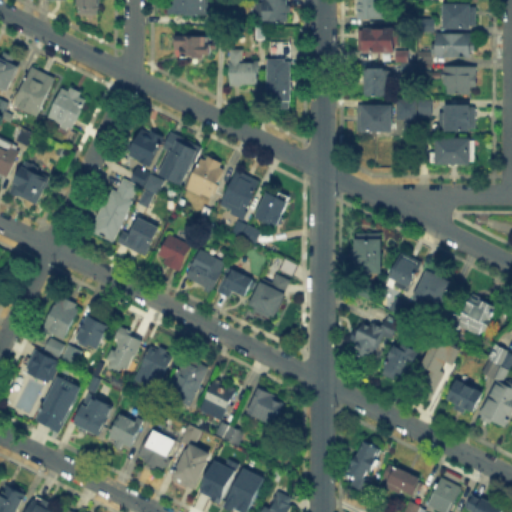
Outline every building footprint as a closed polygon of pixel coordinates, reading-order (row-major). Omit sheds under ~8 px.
[(100,0),(100,10),(80,10),(80,0),(100,0)] [(172,14),(172,0),(207,0),(207,15),(172,14)] [(260,22),(260,0),(289,0),(289,22),(260,22)] [(359,0),(385,0),(385,18),(359,18),(359,0)] [(446,8),(477,8),(477,28),(446,28),(446,8)] [(400,14),(414,14),(414,25),(400,24),(400,14)] [(423,34),(423,20),(437,20),(437,34),(423,34)] [(359,31),(394,31),(393,52),(359,52),(359,31)] [(437,57),(437,34),(472,34),(471,58),(437,57)] [(180,50),(177,50),(177,38),(211,38),(211,58),(180,57),(180,50)] [(290,66),(290,100),(271,99),(271,66),(271,41),(290,42),(290,66)] [(407,61),(407,50),(416,50),(416,61),(407,61)] [(246,51),(246,62),(260,62),(260,86),(232,86),(232,51),(246,51)] [(393,61),(393,52),(407,52),(407,61),(393,61)] [(0,53),(4,56),(5,54),(20,62),(18,66),(20,67),(7,92),(0,88),(0,53)] [(420,71),(420,54),(431,54),(431,71),(420,71)] [(402,64),(402,70),(388,70),(388,62),(402,62),(402,64)] [(402,73),(402,64),(415,64),(415,73),(402,73)] [(33,65),(57,79),(37,116),(13,103),(33,65)] [(366,97),(366,68),(387,68),(387,97),(366,97)] [(474,95),(446,95),(446,68),(484,68),(484,85),(474,85),(474,95)] [(65,86),(90,98),(73,134),(49,122),(65,86)] [(398,108),(398,100),(432,100),(432,120),(394,120),(394,132),(365,132),(365,107),(398,108)] [(444,132),(444,106),(476,106),(476,132),(444,132)] [(129,153),(142,127),(164,138),(152,164),(129,153)] [(17,140),(23,128),(32,133),(26,145),(17,140)] [(0,137),(21,148),(4,181),(0,178),(0,137)] [(160,174),(179,137),(202,149),(183,186),(160,174)] [(438,166),(438,139),(475,139),(475,167),(438,166)] [(205,156),(227,168),(210,200),(188,188),(205,156)] [(20,160),(44,171),(34,194),(9,183),(20,160)] [(131,178),(136,167),(148,174),(143,184),(131,178)] [(220,199),(224,200),(238,171),(262,182),(244,219),(217,206),(220,199)] [(149,186),(154,175),(166,181),(161,192),(149,186)] [(93,229),(119,178),(137,187),(111,238),(93,229)] [(270,192),(285,200),(286,196),(292,199),(278,226),(258,216),(270,192)] [(139,203),(143,193),(154,198),(149,208),(139,203)] [(132,235),(141,219),(159,230),(144,257),(120,243),(126,231),(132,235)] [(230,231),(236,221),(243,225),(238,235),(230,231)] [(248,223),(263,231),(256,243),(242,236),(248,223)] [(354,264),(356,235),(359,235),(359,233),(383,234),(382,274),(368,274),(359,265),(354,264)] [(169,235),(192,246),(181,270),(158,259),(169,235)] [(227,261),(212,290),(188,277),(197,260),(205,264),(211,253),(227,261)] [(391,277),(401,257),(419,266),(410,285),(391,277)] [(281,268),(286,258),(299,264),(295,274),(281,268)] [(231,269),(256,281),(249,297),(236,291),(232,299),(219,293),(231,269)] [(293,280),(286,294),(289,296),(277,319),(252,306),(264,283),(271,287),(278,272),(293,280)] [(416,297),(428,273),(452,286),(440,310),(416,297)] [(80,305),(78,309),(80,310),(65,340),(44,329),(61,295),(80,305)] [(389,308),(395,295),(408,301),(402,314),(389,308)] [(461,324),(474,300),(494,311),(480,335),(461,324)] [(458,329),(445,322),(451,311),(464,319),(458,329)] [(85,313),(107,324),(95,347),(74,336),(85,313)] [(399,322),(390,336),(385,333),(373,357),(356,348),(359,342),(352,339),(361,323),(367,326),(368,323),(379,329),(388,314),(399,322)] [(108,359),(123,332),(143,342),(129,370),(108,359)] [(56,356),(41,348),(48,335),(63,342),(56,356)] [(430,393),(419,388),(425,377),(427,378),(433,367),(422,362),(435,335),(458,347),(452,359),(444,355),(437,369),(441,371),(430,393)] [(66,342),(80,349),(73,362),(59,355),(66,342)] [(403,342),(419,349),(404,380),(384,370),(395,347),(400,349),(403,342)] [(494,427),(480,419),(499,384),(480,374),(489,357),(488,356),(493,345),(511,354),(511,364),(504,379),(511,383),(511,423),(509,429),(496,422),(494,427)] [(33,347),(59,360),(48,382),(22,369),(33,347)] [(135,381),(150,351),(171,362),(157,391),(135,381)] [(183,361),(207,373),(191,404),(167,391),(183,361)] [(56,374),(80,386),(57,432),(33,420),(56,374)] [(209,417),(198,411),(214,377),(237,389),(229,405),(231,406),(224,420),(210,413),(209,417)] [(446,399),(457,378),(484,393),(472,414),(446,399)] [(252,409),(261,391),(285,402),(274,424),(265,420),(267,416),(252,409)] [(90,395),(114,407),(99,438),(75,426),(90,395)] [(111,436),(123,413),(144,424),(132,446),(111,436)] [(222,435),(215,431),(222,419),(229,424),(222,435)] [(199,430),(193,443),(183,438),(189,425),(199,430)] [(234,426),(247,431),(240,446),(227,441),(234,426)] [(140,456),(153,429),(180,442),(167,469),(140,456)] [(373,485),(365,499),(349,490),(358,476),(350,471),(368,441),(383,451),(365,480),(373,485)] [(187,443),(209,454),(193,488),(171,477),(187,443)] [(237,462),(219,501),(197,491),(215,452),(237,462)] [(395,465),(423,480),(413,499),(384,484),(395,465)] [(242,466),(263,476),(244,511),(236,511),(222,505),(242,466)] [(444,511),(429,504),(443,478),(462,488),(449,511),(444,511)] [(0,511),(0,505),(10,486),(29,495),(20,511),(0,511)] [(265,511),(269,505),(272,506),(279,491),(295,498),(289,511),(265,511)] [(506,510),(505,511),(476,511),(469,508),(477,494),(506,510)] [(29,511),(36,499),(62,511),(29,511)] [(418,511),(405,511),(404,511),(410,501),(421,507),(418,511)]
